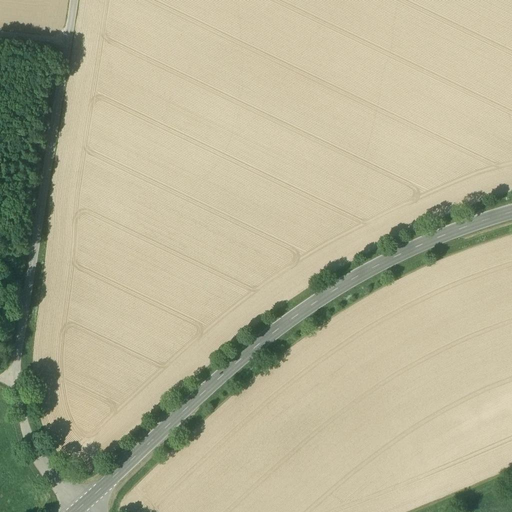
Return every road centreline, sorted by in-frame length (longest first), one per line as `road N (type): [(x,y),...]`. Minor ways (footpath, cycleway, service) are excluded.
road 1 (tertiary): [(79,509),(310,307),(397,257),(511,214)]
road 2 (track): [(75,46),(13,377),(32,457),(79,509)]
